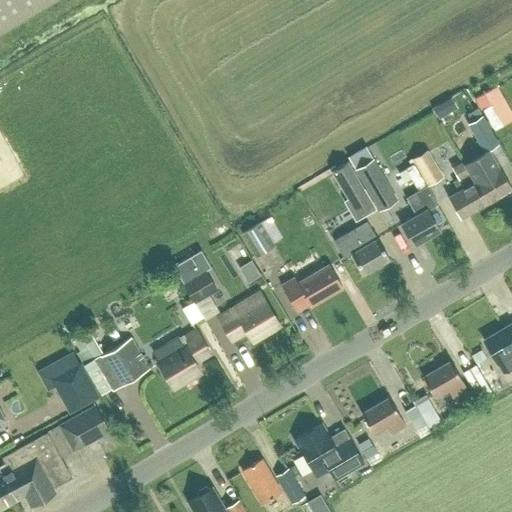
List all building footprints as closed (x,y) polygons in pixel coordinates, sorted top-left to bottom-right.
[(0,0),(0,31),(51,0),(0,0)] [(511,101),(505,89),(493,96),(506,122),(511,118),(511,101)] [(497,141),(481,113),(480,114),(475,106),(464,112),(469,120),(467,122),(483,150),(497,141)] [(396,164),(414,156),(402,131),(384,140),(396,164)] [(426,183),(436,178),(429,163),(434,159),(427,149),(411,158),(426,183)] [(510,188),(497,167),(488,149),(467,161),(465,158),(459,162),(483,203),(510,188)] [(372,158),(354,168),(379,210),(396,200),(372,158)] [(347,161),(330,171),(346,198),(342,200),(354,220),(375,208),(363,188),(347,161)] [(446,197),(458,218),(483,203),(459,162),(450,167),(456,178),(452,181),(457,190),(446,197)] [(411,244),(437,229),(426,211),(437,204),(425,185),(414,191),(404,198),(414,214),(398,224),(411,244)] [(365,220),(332,239),(343,257),(350,253),(362,273),(388,258),(376,237),(365,220)] [(241,233),(256,256),(274,245),(260,221),(241,233)] [(194,303),(216,289),(204,269),(210,266),(200,249),(172,266),(194,303)] [(309,306),(341,286),(328,265),(298,284),(293,276),(279,284),(292,304),(303,297),(309,306)] [(251,340),(278,324),(264,302),(258,290),(216,315),(231,342),(246,332),(251,340)] [(511,364),(511,331),(508,325),(481,341),(499,372),(511,364)] [(78,333),(86,349),(96,344),(88,327),(78,333)] [(172,388),(199,372),(193,363),(208,354),(196,333),(180,341),(179,339),(153,353),(160,365),(159,365),(172,388)] [(88,373),(98,368),(111,390),(149,367),(130,336),(92,358),(83,363),(88,373)] [(447,361),(420,377),(431,397),(444,389),(449,397),(463,389),(447,361)] [(79,363),(52,378),(69,410),(96,396),(79,363)] [(475,396),(488,387),(475,365),(461,373),(475,396)] [(402,425),(386,397),(359,413),(370,433),(383,425),(388,433),(402,425)] [(58,424),(73,451),(109,431),(95,404),(58,424)] [(430,432),(420,413),(410,419),(420,438),(430,432)] [(319,423),(291,439),(297,450),(298,450),(314,477),(327,470),(332,479),(361,462),(342,429),(328,437),(325,433),(319,423)] [(0,471),(2,475),(0,475),(0,506),(23,494),(27,500),(52,487),(52,486),(70,476),(67,472),(68,471),(46,432),(1,457),(0,455),(0,471)] [(377,443),(362,452),(368,463),(384,454),(377,443)] [(279,491),(259,458),(241,469),(260,503),(279,491)] [(303,497),(287,470),(274,474),(289,502),(303,497)] [(192,511),(244,511),(237,500),(223,508),(211,487),(206,490),(204,486),(195,491),(197,495),(186,501),(192,511)]
